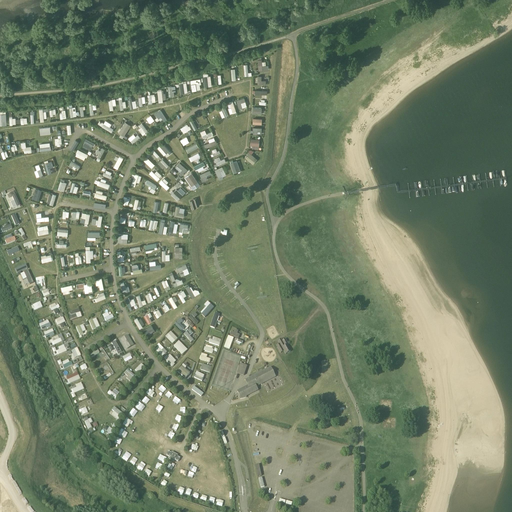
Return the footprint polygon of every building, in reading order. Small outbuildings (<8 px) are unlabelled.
[(258,71),(269,70),(268,65),(262,66),(262,59),(258,60),(258,71)] [(258,84),(266,84),(266,81),(261,80),(262,76),(258,76),(258,84)] [(191,79),(192,90),(201,89),(200,78),(191,79)] [(236,100),(239,109),(243,108),(241,103),(245,102),(244,98),(236,100)] [(231,107),(228,108),(230,114),(236,112),(233,101),(230,102),(231,107)] [(221,107),(222,110),(219,111),(222,117),(228,115),(225,105),(221,107)] [(160,109),(155,113),(162,123),(167,119),(160,109)] [(35,113),(30,113),(31,123),(39,123),(39,119),(36,120),(35,113)] [(151,115),(146,118),(150,123),(155,120),(151,115)] [(125,122),(118,133),(123,136),(130,125),(125,122)] [(142,123),(139,125),(145,133),(148,131),(142,123)] [(184,133),(191,129),(188,123),(180,128),(184,133)] [(104,124),(102,127),(112,132),(114,129),(104,124)] [(212,131),(207,133),(206,129),(200,131),(203,139),(214,135),(212,131)] [(138,134),(136,136),(134,134),(128,137),(132,143),(140,138),(138,134)] [(183,145),(190,142),(187,136),(180,139),(183,145)] [(203,141),(206,147),(217,143),(215,137),(203,141)] [(86,138),(84,142),(93,147),(95,143),(86,138)] [(26,142),(22,142),(23,153),(32,152),(32,146),(26,146),(26,142)] [(157,147),(166,157),(172,153),(163,142),(157,147)] [(188,152),(199,147),(197,143),(186,149),(188,152)] [(99,155),(97,157),(100,158),(105,149),(102,148),(102,149),(99,147),(96,153),(99,155)] [(158,161),(161,158),(154,149),(150,152),(158,161)] [(257,159),(248,152),(246,154),(247,155),(245,158),(253,164),(257,159)] [(190,157),(191,161),(200,156),(198,153),(190,157)] [(113,167),(117,169),(124,158),(120,156),(113,167)] [(146,164),(150,169),(155,164),(146,156),(143,159),(147,163),(146,164)] [(23,159),(20,160),(23,170),(29,168),(26,157),(22,158),(23,159)] [(160,161),(167,168),(169,166),(163,159),(160,161)] [(196,170),(207,163),(205,160),(194,166),(196,170)] [(72,161),(70,164),(79,169),(81,166),(72,161)] [(240,171),(237,161),(233,162),(231,163),(230,163),(233,173),(240,171)] [(187,169),(179,163),(177,165),(182,170),(178,174),(181,176),(185,172),(187,169)] [(33,166),(37,177),(43,175),(39,164),(33,166)] [(215,170),(218,177),(222,176),(220,171),(224,170),(222,166),(215,170)] [(155,172),(152,170),(149,173),(158,181),(164,174),(160,170),(159,172),(157,170),(155,172)] [(192,186),(198,182),(196,179),(195,179),(191,173),(185,177),(192,186)] [(167,183),(169,181),(164,177),(159,182),(167,190),(170,187),(167,183)] [(111,185),(99,180),(98,185),(109,189),(111,185)] [(147,180),(145,183),(154,189),(157,186),(147,180)] [(183,195),(176,189),(171,194),(178,200),(183,195)] [(20,206),(16,194),(13,195),(12,193),(8,194),(9,198),(12,197),(13,201),(10,202),(13,209),(20,206)] [(192,209),(196,208),(196,207),(199,206),(197,198),(193,199),(193,200),(190,201),(192,209)] [(174,216),(183,218),(184,214),(179,213),(180,207),(176,206),(175,212),(173,211),(173,216),(174,216)] [(16,226),(20,224),(15,214),(11,216),(16,226)] [(188,225),(180,223),(180,227),(179,231),(183,232),(183,228),(187,229),(188,225)] [(118,243),(127,243),(127,239),(121,239),(121,234),(118,234),(118,243)] [(7,251),(8,256),(19,252),(18,247),(7,251)] [(41,256),(42,262),(53,260),(51,253),(41,256)] [(17,274),(28,269),(26,264),(15,269),(17,274)] [(179,271),(181,276),(185,275),(183,270),(187,268),(186,265),(177,268),(179,272),(179,271)] [(23,288),(33,285),(29,271),(19,274),(23,288)] [(174,274),(170,275),(175,287),(184,283),(182,280),(177,282),(174,274)] [(36,278),(36,285),(41,285),(41,287),(45,286),(44,277),(36,278)] [(99,285),(100,290),(104,289),(102,279),(96,280),(97,286),(99,285)] [(166,291),(171,289),(167,279),(162,281),(166,291)] [(84,285),(85,293),(92,292),(91,282),(88,283),(88,284),(84,285)] [(63,292),(64,295),(71,293),(70,290),(74,289),(73,287),(75,287),(75,285),(73,285),(61,287),(62,292),(63,292)] [(189,286),(186,287),(192,298),(195,296),(189,286)] [(50,288),(41,292),(43,297),(52,294),(50,288)] [(178,294),(183,303),(186,301),(180,292),(178,294)] [(130,310),(138,307),(134,295),(125,298),(130,310)] [(178,306),(172,296),(169,298),(174,308),(178,306)] [(35,311),(42,308),(40,302),(33,306),(35,311)] [(209,305),(202,315),(205,317),(212,307),(209,305)] [(69,316),(71,321),(81,318),(79,310),(70,313),(71,316),(69,316)] [(196,318),(198,316),(195,312),(189,318),(196,325),(199,322),(196,318)] [(220,315),(215,313),(210,328),(215,329),(220,315)] [(55,321),(58,326),(66,322),(63,317),(64,317),(62,315),(61,316),(62,318),(55,321)] [(134,320),(140,329),(143,327),(137,318),(134,320)] [(180,325),(183,321),(180,318),(174,325),(182,332),(184,328),(180,325)] [(89,322),(93,330),(100,327),(96,319),(89,322)] [(44,323),(39,325),(40,325),(39,326),(42,331),(51,327),(50,324),(49,324),(48,321),(44,322),(44,323)] [(145,337),(155,331),(152,325),(142,331),(145,337)] [(53,329),(44,332),(46,338),(55,336),(53,329)] [(115,338),(126,332),(124,329),(113,334),(115,338)] [(238,334),(239,331),(233,329),(231,336),(239,339),(240,335),(238,334)] [(165,338),(172,345),(178,340),(171,332),(165,338)] [(186,333),(183,335),(191,343),(193,341),(186,333)] [(61,334),(48,340),(51,347),(64,341),(61,334)] [(126,350),(133,346),(127,335),(120,340),(126,350)] [(219,346),(221,340),(211,336),(209,343),(219,346)] [(230,350),(234,338),(228,336),(224,348),(230,350)] [(289,345),(285,339),(282,341),(281,339),(278,341),(279,344),(276,346),(281,354),(284,352),(286,355),(291,352),(287,346),(289,345)] [(115,341),(112,343),(117,354),(121,352),(115,341)] [(188,350),(179,341),(173,347),(182,356),(188,350)] [(54,356),(70,351),(68,344),(56,347),(52,349),(54,356)] [(213,354),(214,352),(217,353),(218,348),(206,345),(204,351),(213,354)] [(162,357),(165,355),(161,351),(163,349),(160,346),(155,350),(162,357)] [(78,348),(69,352),(73,361),(69,362),(68,360),(61,363),(60,360),(58,361),(60,366),(61,370),(83,361),(78,348)] [(192,361),(196,362),(202,350),(198,348),(192,361)] [(88,355),(90,358),(99,354),(98,350),(88,355)] [(165,360),(172,367),(174,365),(167,357),(165,360)] [(141,364),(135,371),(138,374),(144,366),(141,364)] [(177,372),(185,379),(190,373),(187,371),(185,369),(188,366),(185,364),(177,372)] [(247,366),(240,364),(237,373),(244,375),(247,366)] [(202,365),(201,371),(210,374),(212,368),(202,365)] [(241,399),(257,390),(255,387),(275,377),(270,368),(246,381),(249,386),(238,392),(241,399)] [(130,381),(134,376),(127,369),(124,373),(127,377),(126,378),(130,381)] [(109,371),(103,375),(105,379),(111,376),(109,371)] [(67,381),(69,385),(81,380),(79,376),(67,381)] [(83,386),(71,391),(73,395),(85,390),(83,386)] [(194,387),(192,390),(202,397),(204,393),(194,387)] [(150,390),(147,394),(152,398),(155,394),(150,390)] [(110,391),(108,393),(115,400),(117,397),(110,391)] [(114,408),(112,410),(120,417),(122,414),(114,408)] [(126,418),(123,425),(129,427),(132,420),(126,418)] [(111,436),(114,431),(109,427),(106,433),(111,436)] [(118,435),(124,438),(127,432),(121,429),(118,435)] [(102,436),(97,441),(103,447),(108,441),(102,436)] [(180,461),(181,459),(168,451),(166,454),(180,461)] [(123,459),(128,462),(132,455),(127,452),(123,459)] [(156,460),(163,464),(166,459),(160,455),(156,460)] [(142,471),(146,464),(141,461),(137,468),(142,471)]
